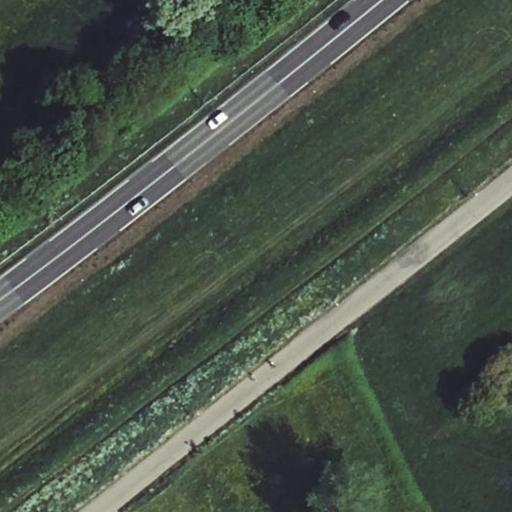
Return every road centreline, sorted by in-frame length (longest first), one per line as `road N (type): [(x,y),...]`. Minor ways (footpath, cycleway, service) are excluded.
road 1 (residential): [(511,181),(101,511)]
road 2 (trunk): [(379,0),(0,302)]
